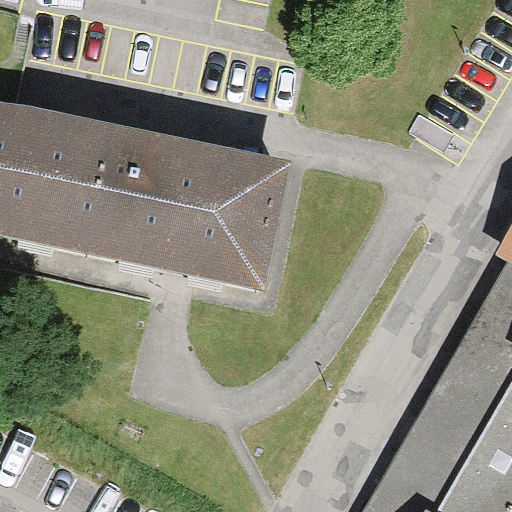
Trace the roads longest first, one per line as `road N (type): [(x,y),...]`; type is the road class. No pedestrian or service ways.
road 1 (unknown): [(494,224),(320,174),(204,116),(9,84)]
road 2 (residential): [(511,197),(310,511)]
